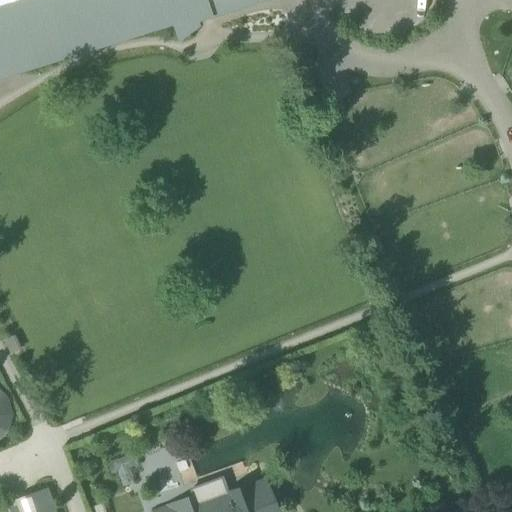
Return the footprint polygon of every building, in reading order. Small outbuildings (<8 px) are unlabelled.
[(197,20),(262,0),(0,0),(0,74),(174,22),(179,39),(198,25),(197,20)] [(12,353),(22,347),(15,334),(5,339),(12,353)] [(0,438),(17,434),(0,377),(0,438)] [(197,504),(194,497),(155,511),(277,511),(266,479),(197,504)] [(59,511),(51,487),(3,505),(5,511),(59,511)]
